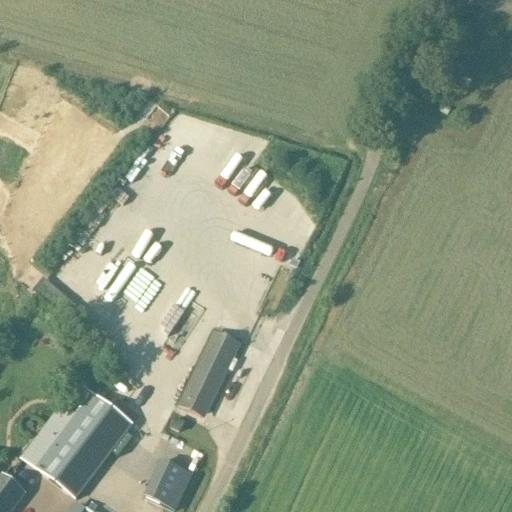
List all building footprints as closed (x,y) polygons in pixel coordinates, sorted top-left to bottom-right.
[(468,84),(493,25),(465,13),(454,38),(460,41),(445,73),(468,84)] [(45,283),(38,296),(54,304),(60,291),(45,283)] [(176,409),(204,422),(240,347),(213,334),(176,409)] [(80,413),(65,401),(20,461),(75,502),(131,429),(91,398),(80,413)] [(178,436),(182,428),(173,424),(169,431),(178,436)] [(166,508),(180,468),(159,461),(145,501),(166,508)] [(0,511),(12,511),(24,498),(1,481),(0,481),(0,511)]
